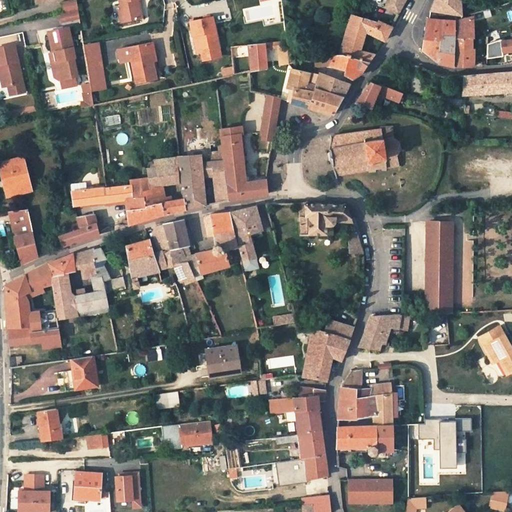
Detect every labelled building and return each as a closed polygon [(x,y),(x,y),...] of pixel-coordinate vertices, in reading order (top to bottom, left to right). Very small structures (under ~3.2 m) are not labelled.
[(78,9),(76,0),(71,0),(63,2),(65,12),(78,9)] [(119,0),(122,9),(124,21),(142,18),(139,2),(137,2),(136,0),(119,0)] [(386,0),(385,5),(398,14),(402,6),(405,0),(386,0)] [(434,0),(431,11),(430,19),(455,21),(457,17),(458,0),(434,0)] [(79,17),(78,9),(65,12),(61,13),(63,21),(79,17)] [(474,13),(476,20),(485,17),(484,13),(483,10),(474,13)] [(373,54),(359,51),(365,29),(384,39),(390,27),(377,21),(377,22),(352,15),(340,53),(343,54),(368,61),(373,54)] [(219,48),(212,16),(189,21),(193,37),(198,35),(202,51),(218,48),(219,48)] [(472,38),(471,17),(456,21),(455,21),(430,19),(427,19),(425,32),(454,37),(472,38)] [(68,27),(48,31),(53,52),(55,51),(57,60),(51,61),(55,76),(59,79),(60,79),(75,76),(77,75),(73,57),(75,57),(68,27)] [(454,37),(425,32),(423,50),(438,62),(446,65),(453,66),(454,37)] [(472,38),(454,37),(453,66),(471,66),(474,64),(474,47),(472,47),(472,38)] [(511,54),(511,39),(500,41),(500,39),(487,43),(486,58),(502,56),(502,52),(507,51),(507,55),(511,54)] [(98,41),(84,43),(85,53),(100,51),(98,41)] [(152,58),(155,58),(152,42),(147,44),(150,59),(152,58)] [(249,45),(252,70),(267,67),(265,46),(265,43),(249,45)] [(147,44),(129,48),(131,58),(136,83),(157,79),(152,58),(150,59),(147,44)] [(13,45),(0,47),(0,67),(1,72),(0,72),(0,81),(1,87),(6,86),(21,83),(13,45)] [(131,58),(129,48),(119,50),(121,60),(131,58)] [(222,65),(218,48),(202,51),(206,68),(222,65)] [(100,51),(85,53),(91,90),(106,87),(100,51)] [(345,69),(345,73),(351,76),(353,77),(362,70),(368,61),(343,54),(340,53),(333,54),(319,57),(321,66),(331,65),(345,69)] [(315,67),(321,66),(319,57),(311,58),(312,67),(314,67),(315,67)] [(345,69),(331,65),(331,68),(345,73),(345,69)] [(292,68),(287,87),(294,88),(290,101),(291,102),(309,107),(315,88),(319,74),(292,68)] [(222,78),(233,75),(233,69),(222,71),(222,78)] [(511,71),(466,75),(464,94),(504,91),(511,90),(511,71)] [(319,74),(315,88),(330,93),(333,78),(319,73),(319,74)] [(75,76),(60,79),(61,84),(76,80),(75,76)] [(348,83),(333,78),(330,93),(341,96),(348,83)] [(383,111),(387,101),(402,106),(405,97),(372,82),(356,103),(372,110),(373,108),(383,111)] [(21,83),(6,86),(9,96),(23,93),(21,83)] [(330,93),(315,88),(309,107),(314,108),(333,113),(341,96),(330,93)] [(81,102),(82,107),(94,104),(91,90),(83,92),(85,101),(81,102)] [(263,133),(272,135),(276,113),(279,98),(267,95),(261,133),(263,133)] [(265,181),(245,183),(239,134),(242,133),(241,126),(227,128),(226,125),(224,126),(224,129),(221,129),(223,143),(223,150),(225,161),(226,170),(229,199),(267,194),(265,181)] [(337,175),(399,165),(397,155),(401,149),(400,141),(393,136),(393,126),(382,127),(382,128),(334,135),(331,148),(334,164),(337,175)] [(211,151),(213,162),(225,161),(223,150),(218,150),(211,151)] [(203,177),(203,173),(226,170),(225,161),(213,162),(202,163),(201,154),(179,156),(182,181),(184,199),(185,209),(204,205),(205,205),(206,204),(203,177)] [(179,156),(154,160),(154,164),(151,165),(151,169),(147,169),(148,178),(130,180),(131,185),(132,198),(144,196),(145,206),(159,204),(156,190),(153,191),(152,185),(155,185),(182,181),(179,156)] [(32,190),(23,157),(0,162),(0,167),(2,175),(6,174),(12,195),(32,190)] [(215,176),(218,202),(223,201),(229,199),(226,170),(215,171),(215,176)] [(7,196),(12,195),(6,174),(2,175),(7,196)] [(126,203),(129,224),(130,224),(141,221),(163,215),(159,204),(145,206),(144,196),(132,198),(131,185),(107,188),(105,188),(90,190),(71,192),(73,205),(104,201),(125,199),(126,203)] [(184,199),(159,204),(163,215),(180,210),(185,209),(184,199)] [(326,224),(332,224),(332,218),(350,218),(344,205),(299,203),(299,235),(332,234),(332,233),(335,233),(335,230),(331,230),(332,229),(326,229),(326,224)] [(232,213),(244,259),(254,256),(249,235),(262,230),(256,209),(256,207),(232,213)] [(38,254),(33,232),(28,209),(11,211),(9,211),(15,235),(18,245),(22,263),(38,255),(38,254)] [(80,229),(59,237),(61,245),(62,246),(63,246),(74,241),(81,239),(99,233),(94,213),(77,217),(80,229)] [(153,232),(158,252),(170,250),(181,248),(194,276),(196,282),(203,279),(202,274),(229,265),(229,263),(231,262),(228,249),(238,247),(230,213),(207,216),(206,216),(205,217),(207,225),(209,238),(215,237),(217,244),(214,245),(214,246),(213,248),(212,250),(208,251),(190,255),(188,246),(189,246),(183,220),(163,224),(158,225),(155,229),(153,232)] [(451,296),(452,221),(427,221),(425,313),(451,312),(452,302),(448,302),(448,295),(451,296)] [(356,232),(346,232),(349,253),(363,253),(356,232)] [(149,240),(127,246),(134,288),(139,287),(138,282),(141,281),(140,276),(139,272),(158,268),(153,254),(149,240)] [(158,268),(178,264),(179,272),(183,281),(194,276),(181,248),(170,250),(158,252),(153,254),(158,268)] [(104,281),(110,279),(103,266),(106,258),(100,249),(97,250),(94,251),(99,275),(102,274),(104,281)] [(57,319),(89,315),(85,294),(84,289),(79,290),(80,292),(80,295),(74,296),(72,293),(71,292),(68,292),(67,289),(64,271),(67,270),(82,268),(84,279),(92,278),(95,293),(99,313),(110,312),(104,281),(102,274),(99,275),(94,251),(77,256),(74,257),(72,254),(49,264),(57,319)] [(26,275),(5,285),(10,345),(42,342),(61,340),(57,319),(49,264),(42,267),(31,273),(26,275)] [(140,276),(159,272),(158,268),(139,272),(140,276)] [(169,286),(172,296),(180,294),(178,289),(176,285),(170,286),(169,286)] [(95,293),(85,294),(89,315),(99,313),(95,293)] [(286,323),(296,322),(294,314),(284,316),(286,323)] [(382,341),(387,326),(391,327),(398,328),(401,315),(402,314),(389,314),(371,315),(364,331),(358,346),(379,350),(381,344),(382,341)] [(274,325),(286,323),(284,316),(273,318),(274,325)] [(328,320),(324,332),(349,340),(354,327),(328,320)] [(511,348),(510,345),(499,325),(478,337),(492,362),(494,361),(499,358),(507,373),(511,369),(511,348)] [(385,343),(391,327),(387,326),(382,341),(385,343)] [(311,330),(309,340),(318,342),(314,361),(306,359),(303,377),(314,378),(326,381),(330,362),(331,357),(340,360),(349,340),(324,332),(320,330),(311,330)] [(61,340),(42,342),(43,348),(62,346),(61,340)] [(309,340),(306,359),(314,361),(318,342),(309,340)] [(235,345),(206,350),(210,377),(240,372),(235,345)] [(75,370),(78,388),(97,385),(93,355),(71,358),(73,371),(75,370)] [(502,375),(507,373),(499,358),(494,361),(502,375)] [(374,414),(392,410),(391,392),(390,382),(371,385),(370,387),(360,388),(362,369),(349,371),(342,382),(340,387),(338,418),(356,419),(355,417),(374,414)] [(56,386),(36,389),(37,398),(57,395),(56,386)] [(319,409),(317,401),(324,401),(325,391),(300,388),(300,393),(301,397),(269,401),(270,414),(295,412),(319,409)] [(177,408),(175,392),(167,393),(168,399),(170,409),(177,408)] [(160,400),(168,399),(167,393),(154,395),(155,401),(160,400)] [(160,400),(161,410),(170,409),(168,399),(160,400)] [(38,411),(42,441),(62,439),(60,424),(58,424),(56,409),(38,411)] [(295,412),(298,435),(321,428),(320,419),(319,409),(295,412)] [(393,425),(392,410),(374,414),(375,426),(393,425)] [(456,450),(466,450),(465,439),(456,439),(456,431),(471,430),(471,418),(455,418),(455,420),(448,421),(448,418),(424,419),(424,424),(418,424),(418,439),(433,439),(433,449),(441,449),(441,465),(456,464),(456,450)] [(211,442),(209,421),(179,424),(181,436),(177,436),(175,438),(176,444),(178,445),(211,442)] [(336,446),(369,445),(367,447),(367,450),(370,455),(375,454),(377,450),(393,450),(393,425),(375,426),(337,427),(336,446)] [(299,440),(301,458),(325,455),(322,437),(321,428),(298,435),(299,440)] [(95,435),(97,448),(109,446),(107,433),(95,435)] [(97,448),(95,435),(85,436),(87,449),(97,448)] [(305,457),(308,478),(327,474),(326,467),(325,455),(305,457)] [(237,467),(229,468),(231,477),(238,476),(237,467)] [(101,474),(76,473),(74,498),(82,499),(82,504),(85,504),(85,499),(99,500),(101,474)] [(119,477),(116,477),(117,501),(132,500),(133,508),(142,507),(139,473),(130,473),(130,476),(119,477)] [(44,475),(26,475),(26,491),(20,491),(19,511),(49,511),(50,492),(44,492),(44,475)] [(392,497),(391,479),(348,479),(349,502),(366,502),(366,494),(373,493),(373,501),(392,501),(392,497)] [(510,491),(496,492),(494,498),(492,507),(492,508),(506,511),(510,491)] [(328,495),(312,497),(302,498),(302,504),(314,503),(315,511),(314,511),(327,511),(331,511),(328,495)] [(424,496),(407,497),(404,511),(414,511),(415,506),(425,506),(424,496)] [(303,511),(311,511),(315,511),(314,503),(302,504),(303,511)]
